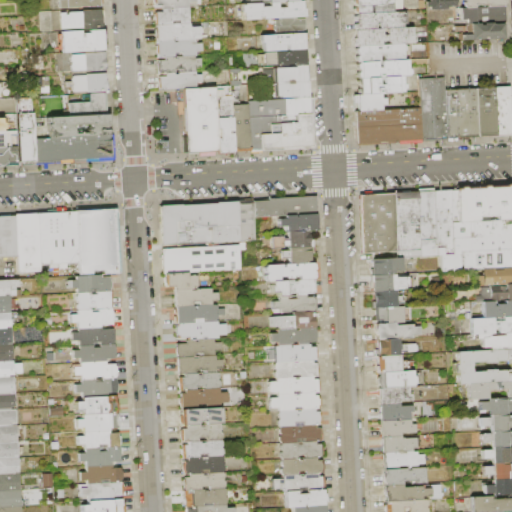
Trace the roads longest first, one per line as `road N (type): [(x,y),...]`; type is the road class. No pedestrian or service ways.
road 1 (residential): [(511,160),(0,189)]
road 2 (residential): [(123,0),(152,511)]
road 3 (residential): [(323,0),(351,511)]
